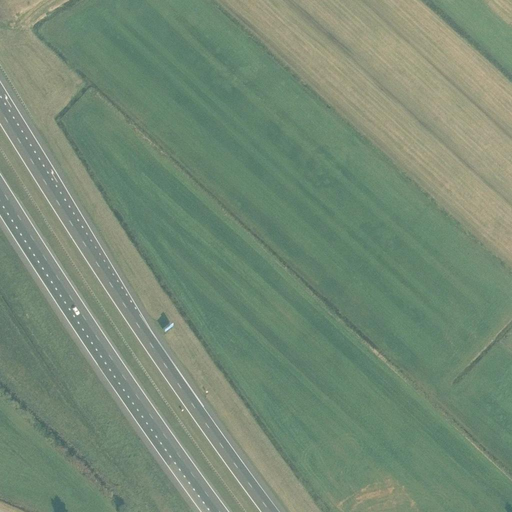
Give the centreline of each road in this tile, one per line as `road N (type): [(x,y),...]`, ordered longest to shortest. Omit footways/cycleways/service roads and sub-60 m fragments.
road 1 (motorway): [(270,511),(133,319),(0,109)]
road 2 (motorway): [(0,187),(219,511)]
